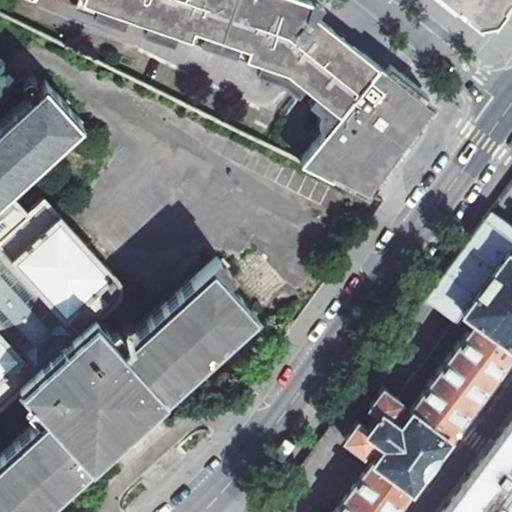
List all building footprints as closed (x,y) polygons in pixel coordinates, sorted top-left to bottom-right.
[(83,0),(77,0),(75,9),(123,25),(126,15),(83,0)] [(366,194),(408,139),(403,136),(409,128),(414,121),(418,125),(428,111),(425,109),(428,104),(422,99),(384,69),(314,14),(323,3),(312,0),(83,0),(126,15),(145,21),(176,31),(259,59),(283,67),(304,84),(315,93),(338,112),(322,132),(299,161),(341,181),(366,194)] [(446,0),(480,27),(486,25),(493,24),(510,0),(446,0)] [(176,31),(145,21),(142,32),(173,42),(176,31)] [(283,67),(259,59),(255,70),(277,77),(296,93),(304,84),(283,67)] [(404,74),(389,63),(384,69),(422,99),(427,93),(404,74)] [(0,401),(20,384),(45,412),(0,452),(0,511),(33,511),(103,449),(109,455),(106,458),(112,465),(141,437),(165,415),(159,410),(156,412),(150,406),(255,310),(225,276),(230,271),(216,256),(120,343),(95,316),(112,299),(115,297),(118,294),(119,290),(120,285),(119,280),(117,277),(114,274),(111,272),(112,271),(58,211),(57,212),(42,195),(26,209),(6,189),(82,119),(46,80),(0,120),(0,401)] [(338,112),(315,93),(308,102),(320,111),(319,112),(318,115),(317,117),(317,119),(317,121),(317,123),(318,125),(318,126),(319,128),(320,130),(322,131),(322,132),(338,112)] [(408,139),(418,125),(414,121),(409,128),(403,136),(408,139)] [(511,227),(497,216),(488,210),(425,295),(433,301),(439,305),(496,228),(511,239),(505,248),(511,252),(511,227)] [(511,511),(511,252),(505,248),(511,239),(496,228),(439,305),(470,327),(406,414),(395,408),(401,398),(384,385),(370,403),(380,409),(368,425),(359,419),(345,437),(373,458),(333,511),(393,511),(511,350),(511,511)] [(511,350),(393,511),(414,511),(511,380),(511,350)] [(483,461),(444,511),(511,511),(511,422),(490,451),(498,457),(491,466),(483,461)]
